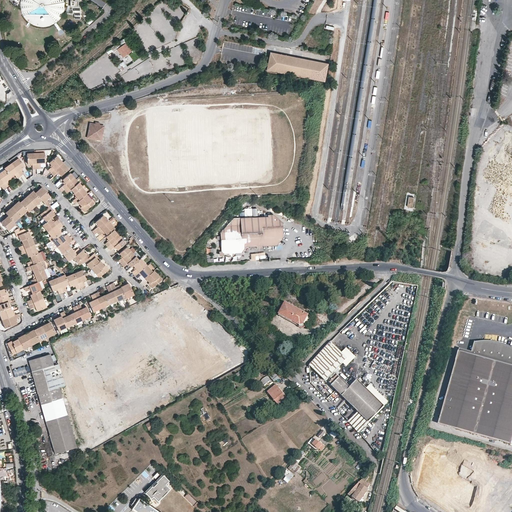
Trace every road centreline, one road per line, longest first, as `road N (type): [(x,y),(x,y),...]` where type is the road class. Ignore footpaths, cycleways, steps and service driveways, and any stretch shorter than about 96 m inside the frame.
road 1 (residential): [(511,23),(501,32),(471,147),(454,279)]
road 2 (residential): [(454,279),(404,471),(412,505)]
road 3 (residential): [(48,121),(195,71),(205,62),(211,26)]
road 4 (tertiary): [(188,275),(390,266)]
road 5 (residential): [(291,375),(387,280),(390,266)]
road 6 (residential): [(31,511),(26,438),(1,370)]
road 7 (residential): [(1,370),(24,472),(23,511)]
road 8 (residential): [(188,275),(291,375)]
